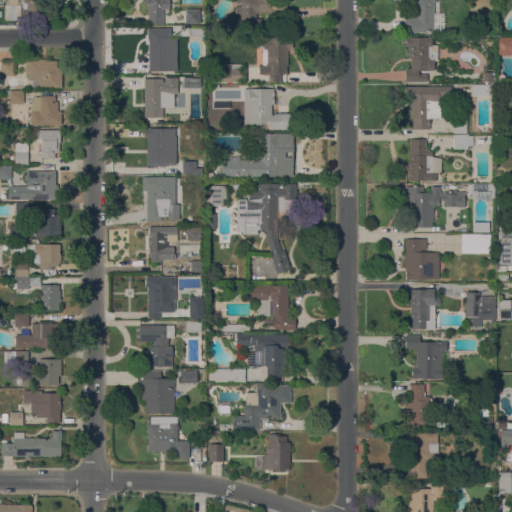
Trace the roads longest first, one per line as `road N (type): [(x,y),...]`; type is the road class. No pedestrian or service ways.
road 1 (residential): [(347,511),(346,0)]
road 2 (tertiary): [(93,511),(93,0)]
road 3 (residential): [(297,511),(197,483),(0,480)]
